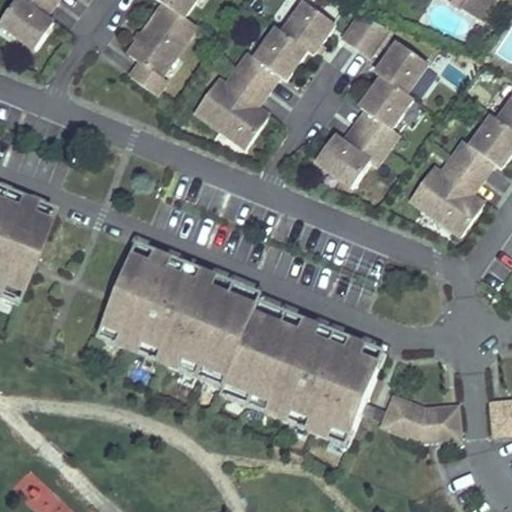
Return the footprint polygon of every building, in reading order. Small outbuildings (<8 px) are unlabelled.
[(19,0),(1,26),(37,52),(56,26),(45,18),(37,12),(46,0),(19,0)] [(57,0),(46,0),(37,12),(45,18),(57,0)] [(130,56),(142,65),(132,78),(158,97),(168,83),(160,77),(195,28),(185,20),(199,0),(156,0),(165,6),(130,56)] [(478,0),(473,0),(467,11),(488,24),(496,11),(478,0)] [(478,0),(496,11),(503,0),(478,0)] [(337,26),(307,4),(286,34),(280,30),(258,60),(251,55),(228,86),(220,81),(197,114),(248,150),(271,118),(260,110),(252,105),(264,89),(275,73),(282,79),(287,82),(309,52),(315,57),(337,26)] [(363,17),(347,40),(373,58),(393,30),(363,17)] [(367,113),(377,120),(366,135),(355,151),(345,144),(337,138),(319,164),(354,190),(373,164),(379,169),(402,136),(394,131),(416,100),(410,96),(431,66),(402,44),(379,75),(386,79),(363,110),(367,113)] [(282,79),(275,73),(264,89),(271,94),(282,79)] [(271,94),(264,89),(252,105),(260,110),(271,94)] [(511,105),(501,122),(495,117),(473,147),(466,142),(443,174),(435,168),(412,201),(463,238),(486,205),(475,198),(467,192),(479,177),(490,161),(497,166),(502,170),(511,156),(511,105)] [(356,128),(366,135),(377,120),(367,113),(356,128)] [(345,144),(355,151),(366,135),(356,128),(345,144)] [(497,166),(490,161),(479,177),(486,182),(497,166)] [(486,182),(479,177),(467,192),(475,198),(486,182)] [(0,298),(18,306),(31,273),(35,263),(55,213),(0,190),(0,298)] [(114,307),(101,340),(227,391),(223,398),(349,449),(362,416),(367,405),(387,355),(261,305),(264,297),(138,246),(118,296),(114,307)] [(348,256),(336,285),(372,300),(384,270),(348,256)] [(31,273),(36,275),(40,264),(35,263),(31,273)] [(114,294),(110,305),(114,307),(118,296),(114,294)] [(384,429),(422,444),(442,442),(438,411),(426,412),(396,400),(390,415),(386,425),(384,429)] [(511,403),(494,406),(497,437),(511,434),(511,403)] [(362,416),(386,425),(390,415),(367,405),(362,416)] [(438,411),(442,442),(462,440),(459,409),(438,411)] [(45,511),(74,511),(59,497),(45,511)]
